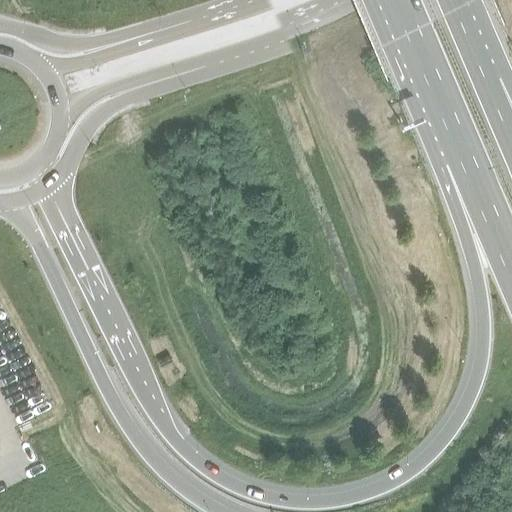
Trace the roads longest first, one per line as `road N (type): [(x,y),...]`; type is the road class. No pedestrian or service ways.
road 1 (trunk): [(466,164),(484,328),(471,397),(440,447),(406,478),(372,496),(316,507),(258,500),(193,462),(149,397),(48,186)]
road 2 (trunk): [(7,202),(140,449),(213,511)]
road 3 (secondary): [(127,85),(360,0)]
road 4 (trunk): [(397,0),(466,164)]
road 5 (secondary): [(270,0),(107,53)]
road 6 (secondary): [(48,186),(86,126),(127,85)]
